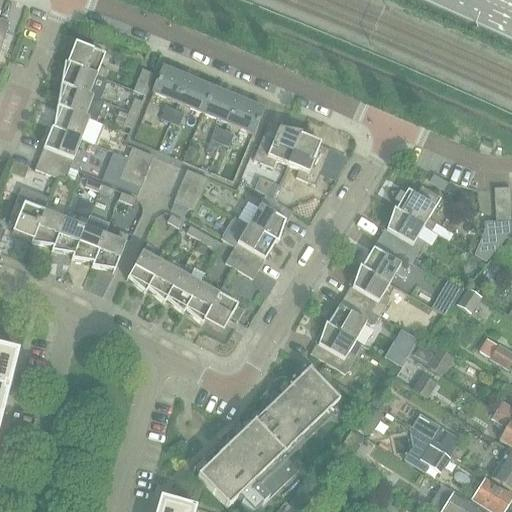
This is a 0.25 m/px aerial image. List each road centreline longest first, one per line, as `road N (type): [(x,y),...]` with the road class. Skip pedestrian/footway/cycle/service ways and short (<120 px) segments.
road 1 (residential): [(392,125),(239,382),(223,387),(154,353)]
road 2 (residential): [(94,0),(392,125)]
road 3 (residential): [(74,314),(22,511)]
road 4 (residential): [(109,511),(154,353)]
road 5 (residential): [(0,127),(34,70),(60,0)]
road 6 (residential): [(392,125),(479,161),(511,162)]
